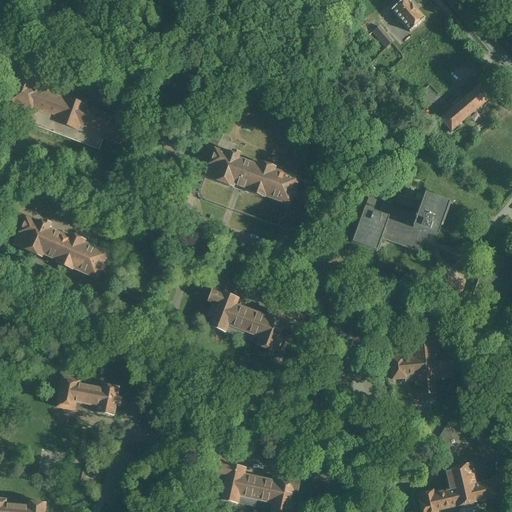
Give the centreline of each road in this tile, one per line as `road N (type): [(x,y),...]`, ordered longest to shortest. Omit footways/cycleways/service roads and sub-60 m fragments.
road 1 (residential): [(130,428),(381,491)]
road 2 (residential): [(381,491),(325,269)]
road 3 (residential): [(130,428),(207,223)]
road 4 (residential): [(207,223),(57,175),(0,169)]
road 5 (residential): [(503,334),(325,269)]
road 6 (residential): [(325,269),(207,223)]
